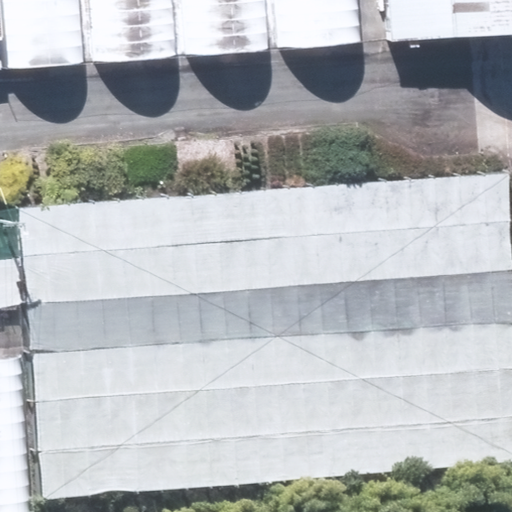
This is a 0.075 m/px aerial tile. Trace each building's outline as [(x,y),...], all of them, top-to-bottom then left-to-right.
[(0,0),(0,72),(81,66),(76,0),(0,0)] [(82,0),(87,67),(172,61),(167,0),(82,0)] [(176,0),(181,61),(266,55),(261,0),(176,0)] [(273,0),(277,51),(361,45),(358,0),(273,0)] [(511,0),(373,0),(377,46),(511,35),(511,0)] [(0,201),(0,511),(16,511),(32,511),(30,487),(511,451),(511,361),(497,164),(0,201)]
